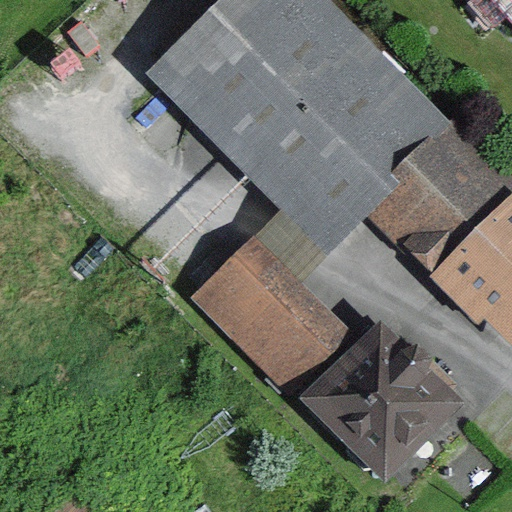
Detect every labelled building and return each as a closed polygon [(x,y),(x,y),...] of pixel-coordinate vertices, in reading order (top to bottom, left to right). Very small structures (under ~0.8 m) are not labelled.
[(511,191),(324,0),(232,0),(149,81),(330,265),(366,229),(498,364),(511,350),(511,191)] [(511,0),(483,0),(509,32),(511,30),(511,0)] [(352,340),(260,248),(200,306),(293,399),(352,340)] [(386,346),(306,430),(379,500),(460,417),(386,346)] [(301,511),(313,500),(211,402),(156,459),(201,502),(225,476),(262,511),(301,511)]
